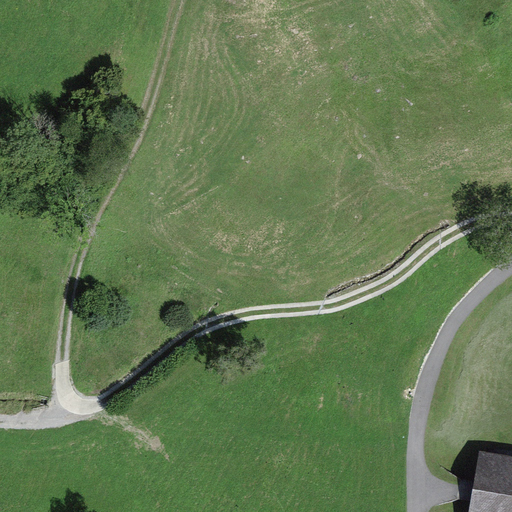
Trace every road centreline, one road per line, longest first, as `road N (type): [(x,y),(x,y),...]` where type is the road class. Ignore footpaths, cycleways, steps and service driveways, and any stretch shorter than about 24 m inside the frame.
road 1 (track): [(511,222),(461,230),(354,297),(206,318),(168,339),(104,398),(31,422),(0,418)]
road 2 (unclassified): [(511,263),(484,283),(437,343),(413,401),(416,511)]
